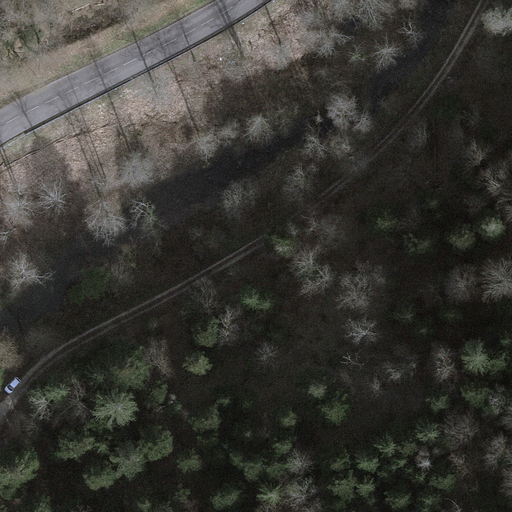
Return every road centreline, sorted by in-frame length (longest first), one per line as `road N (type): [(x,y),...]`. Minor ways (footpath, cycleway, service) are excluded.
road 1 (track): [(477,0),(420,107),(353,174),(281,226),(38,361),(0,412)]
road 2 (secondary): [(244,0),(0,125)]
